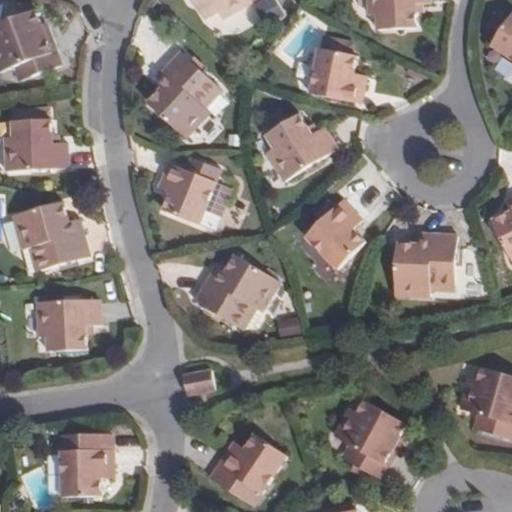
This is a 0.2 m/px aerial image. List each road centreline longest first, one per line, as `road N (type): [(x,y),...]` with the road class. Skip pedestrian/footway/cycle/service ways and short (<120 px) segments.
road 1 (residential): [(163,389),(110,146),(110,70),(123,0)]
road 2 (residential): [(163,389),(0,414)]
road 3 (residential): [(439,155),(459,81),(466,0)]
road 4 (residential): [(159,511),(163,389)]
